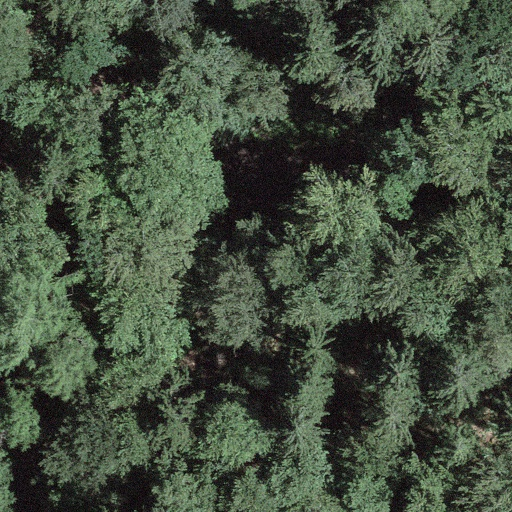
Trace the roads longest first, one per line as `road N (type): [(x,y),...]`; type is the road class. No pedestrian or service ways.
road 1 (track): [(511,27),(271,196),(0,496)]
road 2 (track): [(271,196),(132,78),(67,35),(0,10)]
